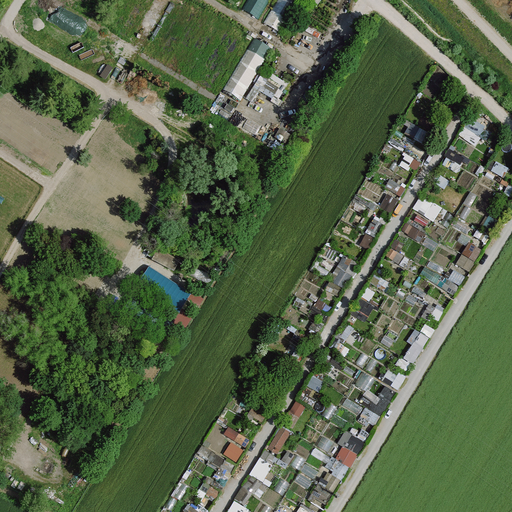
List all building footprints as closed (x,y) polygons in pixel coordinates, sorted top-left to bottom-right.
[(250,0),(245,9),(260,18),(270,0),(250,0)] [(284,31),(298,0),(280,0),(269,24),(284,31)] [(246,98),(272,45),(254,36),(228,90),(246,98)] [(280,90),(257,78),(250,90),(273,103),(280,90)] [(472,118),(463,135),(482,145),(490,128),(472,118)] [(414,121),(408,132),(425,142),(432,132),(414,121)] [(452,148),(445,164),(460,171),(468,155),(452,148)] [(505,176),(511,168),(499,161),(494,169),(505,176)] [(394,212),(401,199),(390,192),(383,206),(394,212)] [(416,207),(436,221),(445,208),(425,195),(416,207)] [(423,242),(428,234),(409,221),(404,230),(423,242)] [(468,251),(461,263),(472,269),(479,257),(468,251)] [(347,255),(331,285),(344,292),(360,262),(347,255)] [(371,318),(376,304),(361,299),(356,313),(371,318)] [(414,341),(407,359),(419,364),(432,333),(418,326),(412,340),(414,341)] [(403,358),(400,365),(410,369),(413,361),(403,358)] [(384,380),(400,390),(408,377),(392,368),(384,380)] [(371,391),(378,378),(364,371),(355,388),(390,406),(397,392),(387,386),(382,396),(371,391)] [(316,374),(309,385),(320,392),(327,382),(316,374)] [(355,384),(355,375),(345,375),(345,383),(355,384)] [(361,415),(366,407),(350,396),(345,404),(361,415)] [(299,400),(293,411),(303,417),(309,405),(299,400)] [(255,407),(251,414),(265,420),(269,413),(255,407)] [(362,419),(378,425),(383,413),(366,407),(362,419)] [(244,445),(249,437),(231,426),(226,433),(244,445)] [(280,454),(294,432),(283,426),(270,447),(280,454)] [(344,446),(338,458),(354,466),(367,440),(346,430),(340,444),(344,446)] [(321,447),(334,451),(337,441),(324,437),(321,447)] [(233,441),(226,454),(239,461),(246,449),(233,441)] [(264,497),(273,481),(267,478),(280,455),(266,448),(238,499),(248,505),(255,492),(264,497)] [(302,469),(308,458),(290,449),(284,459),(302,469)] [(307,463),(298,482),(311,488),(321,469),(307,463)] [(327,470),(312,501),(327,508),(342,477),(327,470)] [(208,511),(210,511),(192,501),(186,511),(208,511)] [(319,511),(304,503),(298,511),(319,511)]
